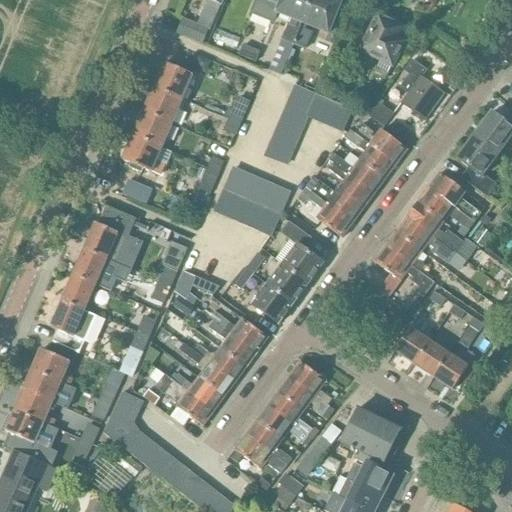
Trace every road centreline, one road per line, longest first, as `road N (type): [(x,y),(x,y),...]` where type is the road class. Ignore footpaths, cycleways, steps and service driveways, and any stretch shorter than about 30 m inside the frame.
road 1 (tertiary): [(0,335),(142,0)]
road 2 (residential): [(511,43),(300,326)]
road 3 (residential): [(457,431),(300,326)]
road 4 (residential): [(300,326),(200,460)]
